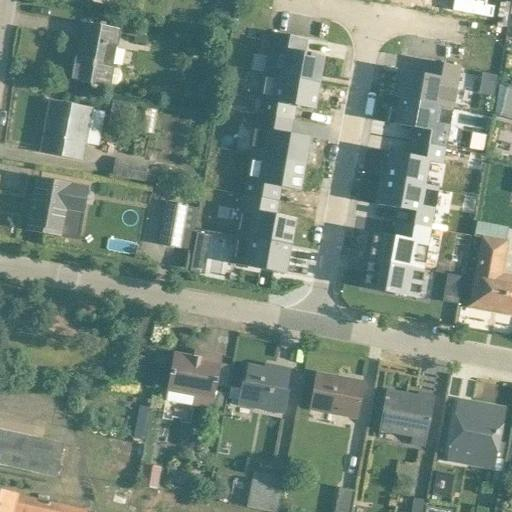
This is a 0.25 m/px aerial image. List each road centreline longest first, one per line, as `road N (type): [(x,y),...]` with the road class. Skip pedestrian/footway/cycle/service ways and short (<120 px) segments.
road 1 (residential): [(0,262),(317,322)]
road 2 (residential): [(369,18),(317,322)]
road 3 (residential): [(317,322),(511,356)]
